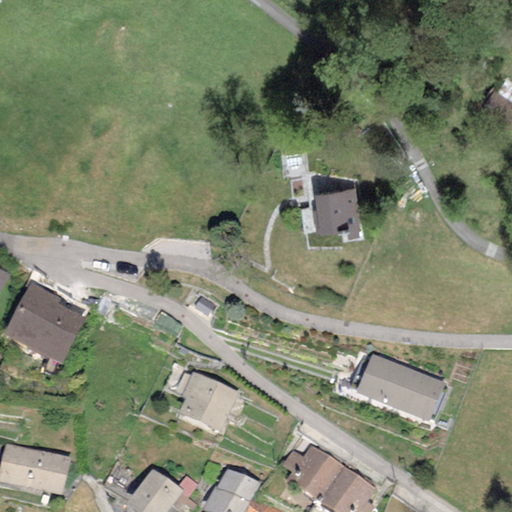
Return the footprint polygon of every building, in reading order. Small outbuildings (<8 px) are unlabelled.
[(511,118),(511,100),(493,87),(480,103),(507,125),(511,118)] [(355,185),(315,188),(320,228),(347,226),(348,236),(362,235),(355,185)] [(0,296),(11,275),(0,269),(0,296)] [(59,297),(31,283),(5,334),(62,364),(87,318),(56,302),(59,297)] [(430,420),(443,384),(372,354),(356,393),(430,420)] [(239,393),(192,371),(181,396),(185,399),(178,413),(221,430),(239,393)] [(71,457),(5,444),(0,466),(0,481),(63,495),(71,457)] [(344,467),(310,444),(303,457),(292,451),(282,465),(292,472),(286,480),(319,502),(344,467)] [(358,511),(377,489),(344,467),(319,502),(333,511),(358,511)] [(177,485),(152,469),(127,505),(136,511),(168,511),(173,506),(179,511),(198,485),(186,475),(177,485)] [(262,482),(226,469),(201,510),(206,511),(207,511),(243,511),(252,498),(262,482)] [(279,511),(252,498),(243,511),(279,511)]
